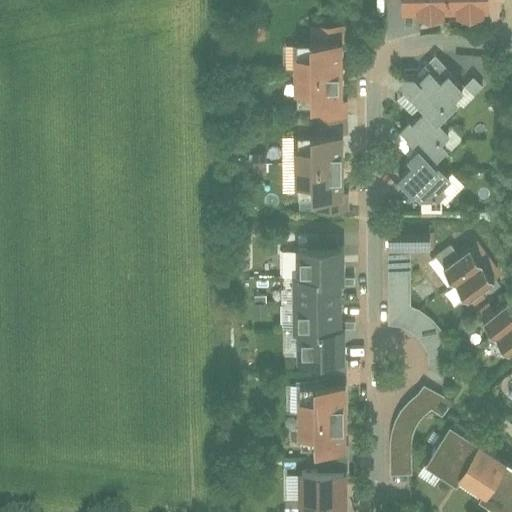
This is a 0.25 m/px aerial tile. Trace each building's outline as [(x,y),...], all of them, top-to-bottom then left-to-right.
[(444,0),(402,0),(404,18),(445,16),(444,0)] [(485,0),(444,0),(445,16),(487,14),(485,0)] [(301,47),(302,76),(348,76),(347,46),(301,47)] [(419,166),(404,181),(430,208),(458,182),(439,163),(462,142),(446,125),(473,99),(437,61),(406,90),(429,113),(406,135),(422,152),(413,160),(419,166)] [(302,76),(302,106),(348,106),(348,76),(302,76)] [(343,133),(296,134),(298,196),(312,196),(313,213),(345,212),(343,133)] [(344,248),(301,248),(301,277),(295,277),(296,332),(302,332),(302,362),(346,362),(346,326),(339,326),(338,281),(344,281),(344,248)] [(469,248),(444,266),(456,283),(481,264),(469,248)] [(389,254),(388,326),(402,328),(410,333),(419,340),(424,348),(426,356),(427,363),(448,363),(447,350),(444,339),(439,330),(432,322),(423,315),(411,311),(412,254),(389,254)] [(481,264),(456,283),(468,299),(493,280),(481,264)] [(270,316),(268,298),(255,299),(257,317),(270,316)] [(511,308),(507,302),(484,321),(497,336),(511,323),(511,308)] [(511,323),(497,336),(509,351),(511,348),(511,323)] [(300,417),(346,417),(346,385),(299,385),(300,417)] [(390,450),(391,475),(413,475),(412,440),(414,432),(418,424),(424,417),(430,411),(441,418),(453,403),(423,385),(419,393),(411,399),(404,405),(398,413),(394,420),(391,430),(390,438),(390,450)] [(300,450),(347,449),(346,417),(300,417),(300,450)] [(511,511),(511,463),(454,429),(432,466),(464,485),(467,479),(495,495),(490,504),(503,511),(511,511)] [(301,476),(301,507),(347,507),(347,476),(301,476)]
